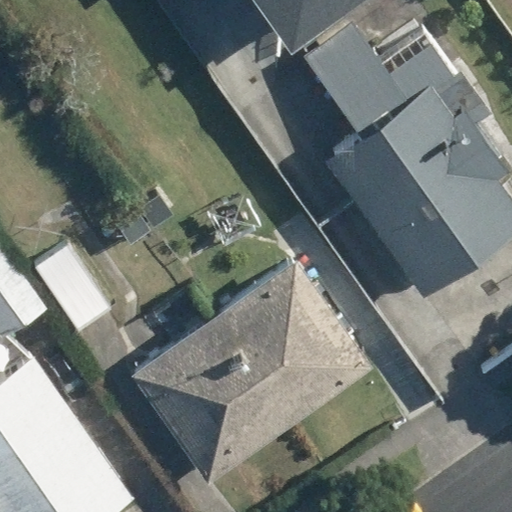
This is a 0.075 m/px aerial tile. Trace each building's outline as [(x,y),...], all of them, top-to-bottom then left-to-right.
[(247,0),(270,36),(329,0),(247,0)] [(360,13),(311,48),(362,120),(329,144),(428,282),(511,221),(511,173),(507,166),(511,162),(511,123),(439,23),(392,56),(360,13)] [(199,193),(180,167),(116,212),(135,238),(199,193)] [(71,232),(35,258),(82,323),(118,297),(71,232)] [(48,294),(0,233),(0,323),(5,329),(48,294)] [(374,355),(293,247),(138,361),(218,470),(374,355)] [(0,511),(96,511),(138,483),(38,339),(0,365),(0,511)]
